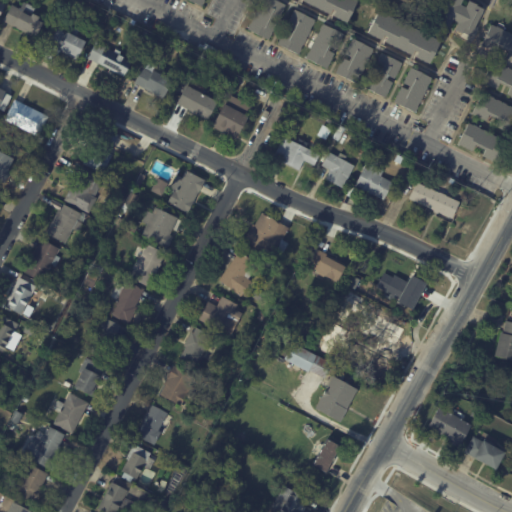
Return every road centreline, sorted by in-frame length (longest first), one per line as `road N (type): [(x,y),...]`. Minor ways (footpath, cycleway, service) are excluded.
road 1 (residential): [(0,54),(301,204),(474,276)]
road 2 (residential): [(63,511),(279,100)]
road 3 (tertiary): [(511,209),(387,444)]
road 4 (residential): [(0,249),(82,95)]
road 5 (tertiary): [(387,444),(511,509)]
